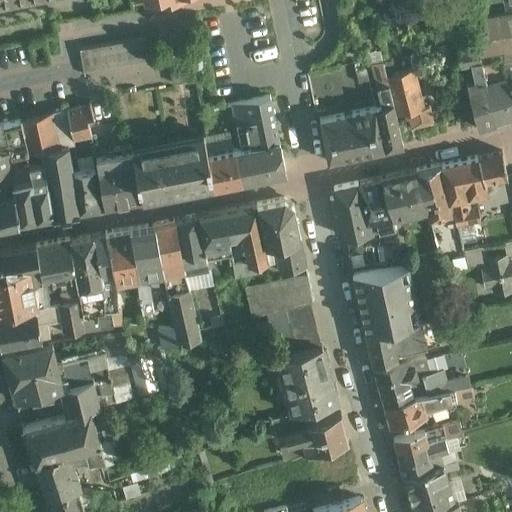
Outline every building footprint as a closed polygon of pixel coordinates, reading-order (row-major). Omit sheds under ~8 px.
[(511,11),(473,18),(478,43),(481,59),(511,51),(511,11)] [(146,36),(81,47),(84,69),(151,58),(146,36)] [(478,43),(457,48),(461,64),(471,62),(481,59),(478,43)] [(191,50),(168,54),(174,82),(196,78),(191,50)] [(380,51),(370,53),(372,64),(383,62),(380,51)] [(511,51),(481,59),(471,62),(475,81),(468,84),(478,126),(496,121),(496,119),(511,114),(511,51)] [(392,59),(386,61),(386,59),(384,60),(385,61),(384,61),(387,74),(395,72),(392,59)] [(387,74),(384,61),(383,62),(372,64),(382,102),(383,105),(376,106),(385,149),(403,144),(396,114),(393,102),(387,74)] [(395,72),(387,74),(393,102),(396,114),(405,112),(406,119),(410,118),(412,127),(433,121),(429,105),(424,106),(415,67),(395,72)] [(242,146),(279,138),(270,94),(227,102),(230,113),(234,112),(242,146)] [(90,100),(67,106),(73,137),(91,134),(87,115),(94,113),(90,100)] [(67,106),(53,110),(59,144),(68,143),(74,141),(73,137),(67,106)] [(376,106),(320,118),(329,161),(385,149),(376,106)] [(53,110),(20,118),(28,149),(29,151),(42,148),(59,144),(53,110)] [(213,113),(202,115),(205,132),(204,132),(203,132),(204,137),(207,137),(206,132),(216,130),(213,113)] [(20,118),(3,122),(10,147),(4,148),(5,153),(12,152),(28,149),(20,118)] [(220,150),(216,130),(206,132),(207,137),(208,143),(207,144),(215,184),(242,179),(237,147),(220,150)] [(204,137),(133,151),(142,197),(144,197),(143,195),(212,182),(212,184),(214,184),(215,184),(207,144),(208,143),(207,137),(204,137)] [(286,170),(279,138),(242,146),(237,147),(242,179),(286,170)] [(72,170),(68,143),(59,144),(42,148),(44,161),(47,179),(53,213),(79,208),(72,170)] [(98,143),(90,144),(92,155),(96,154),(100,154),(98,143)] [(131,144),(114,147),(114,151),(100,154),(96,154),(99,177),(104,205),(142,198),(142,197),(133,151),(131,144)] [(503,150),(483,154),(488,181),(509,176),(503,150)] [(0,196),(4,195),(1,186),(1,185),(12,181),(13,182),(32,177),(28,164),(16,167),(12,152),(5,153),(0,154),(0,196)] [(483,154),(439,163),(448,200),(449,199),(452,212),(453,212),(453,211),(468,207),(468,205),(466,205),(464,197),(491,192),(488,181),(483,154)] [(0,196),(0,222),(19,219),(13,186),(47,179),(44,161),(28,164),(32,177),(13,182),(12,181),(1,185),(1,186),(4,195),(0,196)] [(448,200),(439,163),(416,168),(426,207),(429,217),(452,212),(449,199),(448,200)] [(96,178),(95,166),(72,170),(79,208),(104,205),(99,177),(96,178)] [(416,168),(381,177),(390,208),(392,215),(426,207),(416,168)] [(390,208),(381,177),(358,182),(366,219),(380,216),(383,228),(396,225),(392,215),(390,208)] [(53,213),(47,179),(13,186),(19,219),(53,213)] [(358,181),(334,186),(336,196),(330,197),(333,212),(339,211),(344,236),(369,231),(366,219),(358,182),(358,181)] [(284,197),(256,202),(269,258),(277,256),(280,270),(306,265),(293,202),(284,197)] [(256,202),(223,209),(229,238),(243,235),(248,260),(249,262),(258,260),(269,258),(256,202)] [(468,207),(453,211),(453,212),(456,224),(480,219),(477,204),(468,207)] [(229,238),(223,209),(199,213),(205,250),(206,258),(232,253),(229,238)] [(198,213),(175,218),(181,250),(186,270),(208,266),(206,258),(205,250),(204,250),(198,213)] [(174,218),(153,223),(163,273),(184,268),(174,218)] [(153,223),(129,227),(135,259),(139,277),(137,277),(138,284),(141,303),(142,303),(144,310),(153,309),(149,285),(158,283),(157,274),(163,273),(153,223)] [(129,227),(105,231),(115,281),(116,281),(137,277),(139,277),(135,259),(129,227)] [(115,281),(105,231),(94,233),(102,274),(109,272),(111,281),(103,281),(103,291),(104,311),(110,310),(110,309),(119,309),(116,281),(115,281)] [(94,233),(70,237),(77,276),(79,286),(78,286),(80,296),(83,315),(104,311),(103,291),(89,293),(87,284),(103,281),(102,274),(94,233)] [(70,236),(36,243),(40,266),(43,282),(43,283),(77,276),(70,237),(70,236)] [(507,252),(487,256),(484,245),(464,249),(469,267),(481,264),(485,285),(492,283),(494,291),(511,286),(511,280),(511,279),(511,239),(504,241),(507,252)] [(36,243),(0,249),(0,272),(4,271),(40,266),(36,243)] [(397,248),(349,257),(351,268),(399,259),(397,248)] [(269,258),(258,260),(261,275),(272,273),(269,258)] [(248,260),(233,263),(235,276),(236,275),(237,279),(261,275),(258,260),(249,262),(248,260)] [(408,264),(352,272),(365,330),(407,322),(420,319),(408,264)] [(4,271),(0,272),(0,311),(35,306),(37,306),(37,305),(49,302),(47,292),(35,294),(32,282),(43,282),(40,266),(4,271)] [(308,274),(245,286),(252,315),(266,312),(308,301),(314,299),(308,274)] [(138,284),(128,286),(128,287),(122,287),(124,306),(127,306),(128,316),(125,316),(126,323),(146,325),(144,310),(142,303),(141,303),(138,284)] [(175,326),(159,325),(160,331),(153,332),(154,339),(153,339),(154,341),(155,340),(155,341),(156,341),(157,346),(162,345),(178,342),(202,337),(190,287),(167,292),(175,326)] [(80,296),(57,301),(61,318),(63,331),(112,325),(110,310),(104,311),(83,315),(80,296)] [(49,302),(37,305),(37,306),(35,306),(36,307),(41,334),(49,333),(46,321),(61,318),(57,301),(49,302)] [(308,301),(266,312),(277,355),(278,355),(297,350),(291,324),(312,319),(308,301)] [(36,307),(0,312),(0,343),(0,345),(42,337),(41,334),(36,307)] [(125,316),(124,309),(119,309),(110,309),(110,310),(112,323),(126,323),(125,316)] [(312,319),(291,324),(297,350),(319,345),(312,319)] [(419,322),(407,323),(407,322),(365,330),(372,361),(425,349),(419,322)] [(125,333),(103,335),(105,348),(106,354),(126,351),(128,350),(125,333)] [(52,344),(3,354),(15,400),(31,396),(60,388),(64,387),(63,386),(57,360),(52,344)] [(297,350),(278,355),(293,412),(302,409),(336,400),(322,344),(319,345),(297,350)] [(128,350),(126,351),(129,363),(138,395),(174,386),(162,345),(157,346),(128,350)] [(88,352),(86,352),(86,353),(75,355),(73,355),(73,356),(63,359),(62,358),(60,359),(61,359),(57,360),(63,386),(93,379),(98,378),(111,375),(106,354),(105,348),(101,349),(99,349),(99,350),(88,352)] [(126,351),(106,354),(111,375),(113,383),(129,380),(125,363),(129,363),(126,351)] [(416,357),(393,363),(396,374),(377,379),(384,402),(429,391),(449,388),(454,387),(459,385),(457,376),(448,378),(449,380),(445,381),(442,369),(430,372),(425,355),(416,357)] [(393,362),(373,366),(377,379),(396,374),(393,363),(393,362)] [(111,375),(98,378),(102,392),(115,389),(113,383),(111,375)] [(465,375),(457,376),(459,385),(459,386),(467,384),(465,375)] [(93,379),(63,386),(64,387),(60,388),(63,399),(67,413),(90,407),(91,408),(107,404),(106,398),(98,399),(93,379)] [(454,387),(449,388),(451,400),(457,398),(454,387)] [(60,388),(31,396),(33,406),(63,399),(60,388)] [(429,391),(384,402),(390,424),(407,420),(427,413),(426,410),(431,409),(433,416),(437,418),(446,415),(448,411),(445,402),(451,400),(449,388),(429,391)] [(67,413),(22,426),(35,461),(69,451),(83,447),(100,443),(91,408),(90,407),(67,413)] [(293,412),(271,417),(277,436),(286,433),(285,430),(306,424),(305,423),(306,422),(302,409),(293,412)] [(306,422),(305,423),(306,424),(285,430),(286,433),(288,442),(300,439),(304,453),(307,452),(348,440),(341,411),(306,422)] [(459,419),(435,426),(393,436),(397,449),(444,437),(452,435),(462,432),(459,419)] [(462,432),(452,435),(453,440),(464,437),(463,432),(462,432)] [(444,437),(397,449),(400,461),(440,452),(448,450),(444,437)] [(348,440),(307,452),(304,453),(293,456),(297,470),(312,465),(313,470),(308,472),(311,485),(317,483),(317,484),(357,472),(348,440)] [(100,443),(83,447),(87,461),(89,467),(105,463),(100,443)] [(35,461),(35,462),(47,498),(82,488),(74,465),(87,461),(83,447),(69,451),(35,461)] [(440,452),(400,461),(415,511),(455,501),(445,470),(459,466),(457,459),(443,463),(440,452)] [(237,474),(215,481),(221,502),(244,494),(237,474)] [(82,488),(47,498),(51,511),(85,511),(84,506),(96,502),(92,489),(82,488)] [(365,511),(361,496),(313,510),(313,511),(365,511)] [(455,501),(415,511),(414,511),(461,511),(458,500),(455,501)]
